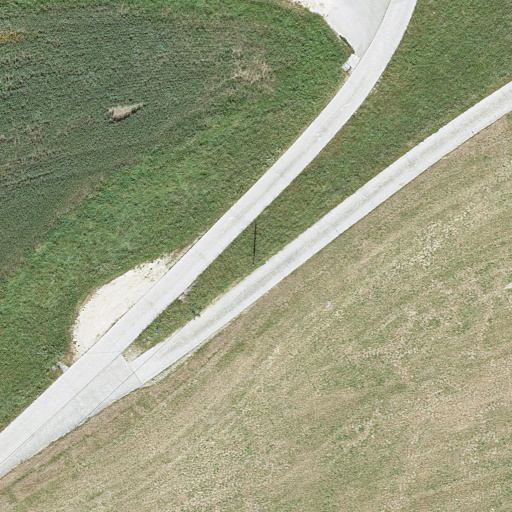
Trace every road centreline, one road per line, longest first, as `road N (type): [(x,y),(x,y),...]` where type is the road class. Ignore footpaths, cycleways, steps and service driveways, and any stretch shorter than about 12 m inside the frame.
road 1 (unclassified): [(511,92),(147,366),(95,393),(69,388)]
road 2 (unclassified): [(69,388),(295,161),(370,63),(398,0)]
